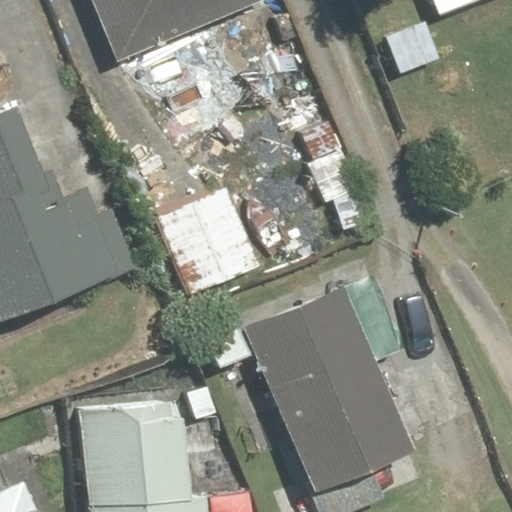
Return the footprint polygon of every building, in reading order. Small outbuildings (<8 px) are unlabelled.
[(86,0),(109,57),(251,0),(86,0)] [(4,104),(0,105),(0,305),(127,255),(107,205),(87,213),(75,184),(30,201),(24,187),(35,182),(4,104)] [(206,188),(140,214),(170,291),(236,266),(206,188)] [(336,281),(234,324),(303,488),(405,445),(336,281)] [(169,399),(71,408),(80,511),(194,511),(192,487),(177,488),(169,399)] [(30,511),(15,476),(0,481),(0,511),(30,511)]
